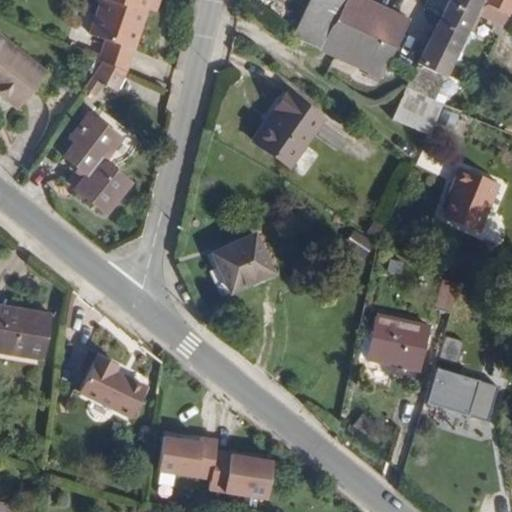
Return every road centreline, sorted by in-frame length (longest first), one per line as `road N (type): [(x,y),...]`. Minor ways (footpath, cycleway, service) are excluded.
road 1 (tertiary): [(146,306),(392,511)]
road 2 (residential): [(146,306),(216,0)]
road 3 (tertiary): [(0,190),(146,306)]
